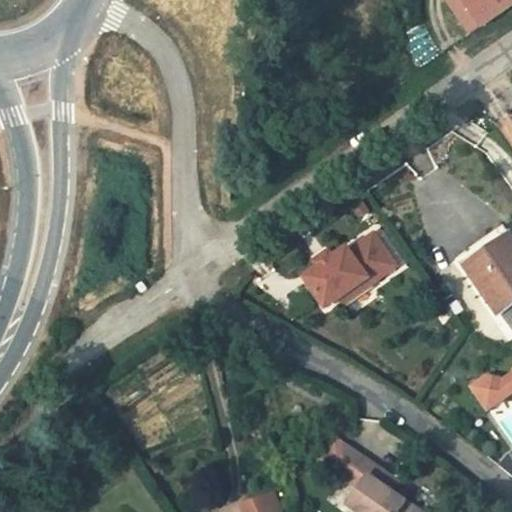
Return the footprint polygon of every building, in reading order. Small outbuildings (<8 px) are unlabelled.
[(511,0),(448,0),(473,34),(511,6),(511,0)] [(332,284),(319,295),(341,325),(355,314),(382,293),(386,298),(410,280),(386,249),(363,266),(360,263),(346,273),(332,284)] [(511,261),(476,285),(504,329),(511,323),(511,261)] [(327,278),(332,284),(346,273),(341,267),(327,278)] [(355,314),(358,319),(386,298),(382,293),(355,314)] [(511,388),(510,386),(500,385),(485,397),(500,418),(511,409),(511,388)] [(319,511),(340,511),(349,499),(322,482),(308,504),(319,511)] [(368,511),(349,499),(340,511),(368,511)]
